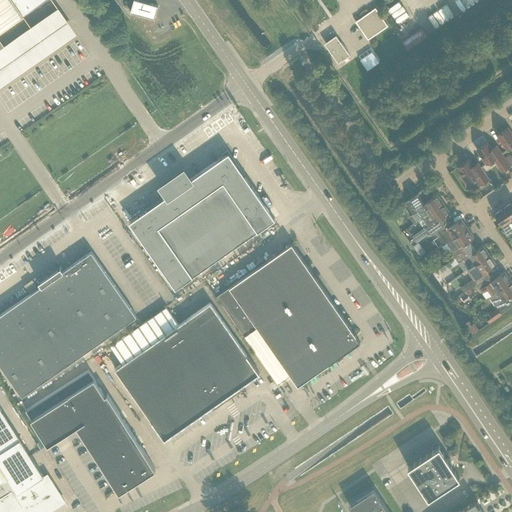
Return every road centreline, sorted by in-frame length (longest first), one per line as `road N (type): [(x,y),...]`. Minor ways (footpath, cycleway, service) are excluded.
road 1 (unclassified): [(0,257),(246,85)]
road 2 (tertiary): [(187,511),(367,397)]
road 3 (secondary): [(361,250),(246,85)]
road 4 (secondary): [(435,363),(511,476)]
road 5 (secondary): [(442,348),(361,250)]
road 6 (secondary): [(511,451),(442,348)]
